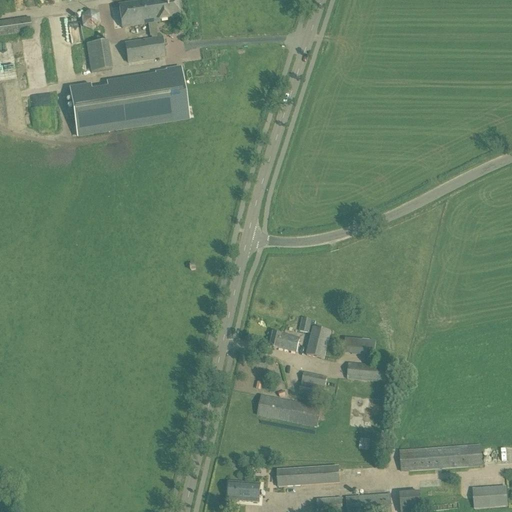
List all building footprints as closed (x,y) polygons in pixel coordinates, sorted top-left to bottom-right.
[(159,22),(180,19),(177,0),(146,0),(118,5),(121,29),(148,25),(156,24),(159,23),(159,22)] [(78,25),(95,22),(92,9),(76,12),(78,25)] [(0,37),(32,32),(29,18),(0,21),(0,37)] [(156,24),(148,25),(150,38),(151,37),(151,39),(124,43),(127,64),(165,58),(162,37),(158,38),(156,24)] [(49,28),(44,34),(49,39),(54,34),(49,28)] [(0,87),(3,99),(17,95),(5,46),(0,47),(0,87)] [(89,64),(91,73),(112,70),(110,60),(89,64)] [(90,85),(69,89),(77,137),(174,121),(188,119),(180,69),(166,71),(156,73),(156,75),(106,83),(107,88),(91,90),(90,85)] [(281,325),(279,334),(297,338),(299,329),(301,329),(302,324),(307,325),(310,311),(290,307),(289,312),(282,310),(279,324),(281,325)] [(303,352),(322,356),(328,328),(310,323),(303,352)] [(370,352),(371,336),(344,335),(343,351),(370,352)] [(390,392),(394,373),(355,364),(351,383),(390,392)] [(322,376),(300,372),(297,389),(319,393),(322,376)] [(317,428),(321,409),(262,397),(258,416),(317,428)] [(511,457),(511,444),(502,444),(501,457),(511,457)] [(483,467),(482,446),(400,452),(401,473),(483,467)] [(278,489),(340,484),(339,467),(277,471),(278,489)] [(262,484),(229,483),(228,502),(261,504),(262,484)] [(473,489),(474,510),(508,508),(506,487),(473,489)] [(400,494),(400,511),(422,511),(421,493),(400,494)] [(391,511),(391,495),(346,498),(346,511),(391,511)] [(317,511),(343,511),(342,498),(317,500),(317,511)]
